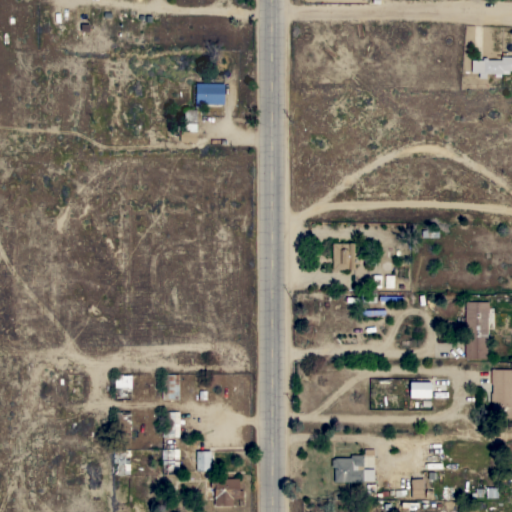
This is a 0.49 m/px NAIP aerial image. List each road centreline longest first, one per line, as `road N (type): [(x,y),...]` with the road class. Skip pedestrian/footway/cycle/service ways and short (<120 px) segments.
road 1 (tertiary): [(274,511),(273,0)]
road 2 (track): [(273,15),(511,13)]
